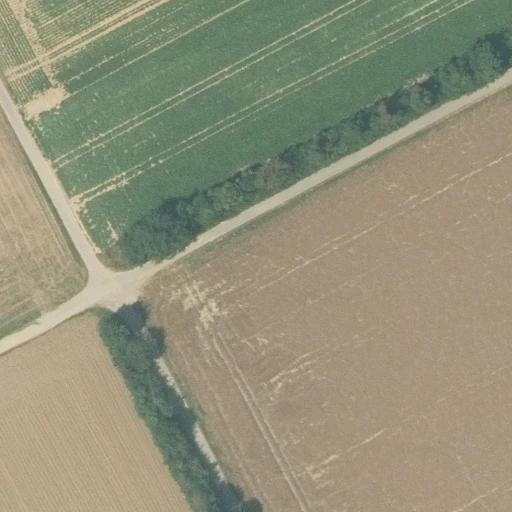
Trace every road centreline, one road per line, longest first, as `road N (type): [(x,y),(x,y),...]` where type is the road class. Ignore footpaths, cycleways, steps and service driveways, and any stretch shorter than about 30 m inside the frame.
road 1 (track): [(511,75),(0,350)]
road 2 (track): [(0,88),(226,511)]
